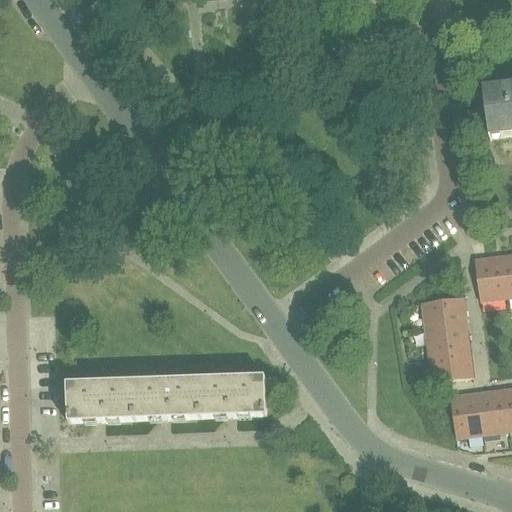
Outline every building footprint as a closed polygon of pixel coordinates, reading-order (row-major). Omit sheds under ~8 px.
[(484,91),(491,142),(493,141),(493,140),(511,137),(511,89),(487,93),(487,91),(484,91)] [(511,257),(501,259),(506,300),(511,299),(511,257)] [(481,304),(506,300),(501,259),(475,263),(481,304)] [(463,301),(421,306),(425,334),(467,328),(463,301)] [(425,334),(429,360),(470,355),(467,328),(425,334)] [(474,380),(470,355),(429,360),(432,386),(474,380)] [(199,382),(200,422),(267,420),(265,380),(199,382)] [(199,382),(133,384),(135,424),(200,422),(199,382)] [(69,426),(105,425),(135,424),(133,384),(68,386),(69,426)] [(482,437),(509,434),(504,391),(477,395),(482,437)] [(456,440),(482,437),(477,395),(450,398),(456,440)]
